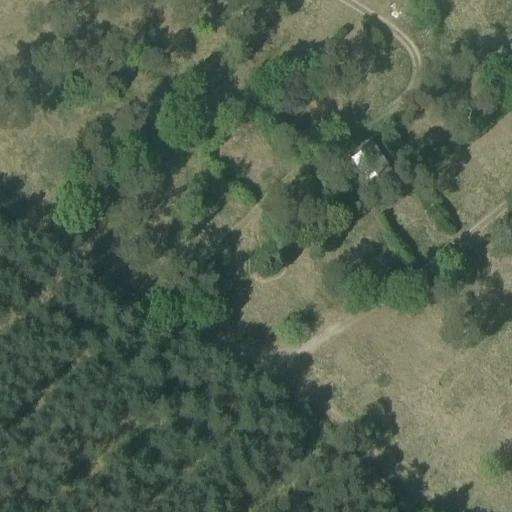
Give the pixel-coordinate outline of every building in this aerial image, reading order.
[(42,38),(30,41),(41,78),(53,74),(42,38)] [(0,145),(29,134),(23,120),(0,129),(0,145)] [(351,154),(369,183),(393,169),(375,140),(351,154)] [(366,250),(361,227),(330,233),(335,256),(366,250)] [(261,231),(226,255),(241,276),(276,252),(261,231)] [(268,279),(241,296),(261,328),(289,311),(268,279)] [(401,342),(393,355),(431,378),(439,365),(401,342)] [(438,422),(427,435),(471,475),(482,462),(438,422)] [(431,476),(449,494),(468,475),(440,447),(427,460),(437,470),(431,476)]
